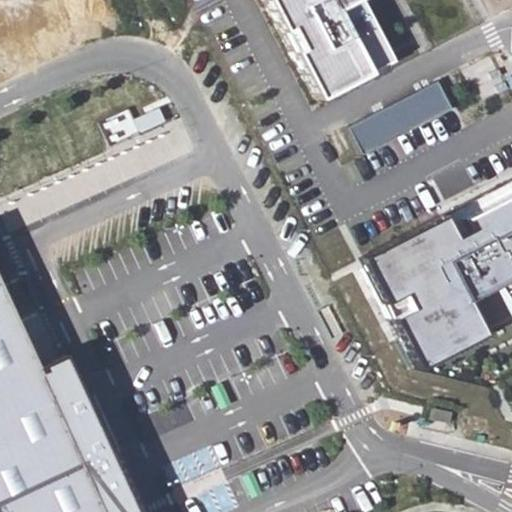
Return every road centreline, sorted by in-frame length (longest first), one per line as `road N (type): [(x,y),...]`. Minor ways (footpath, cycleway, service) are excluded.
road 1 (unclassified): [(221,157),(176,76),(147,58),(119,52),(0,102)]
road 2 (residential): [(295,132),(335,209),(511,126)]
road 3 (residential): [(511,31),(493,33),(295,132)]
road 4 (residential): [(229,0),(295,132)]
